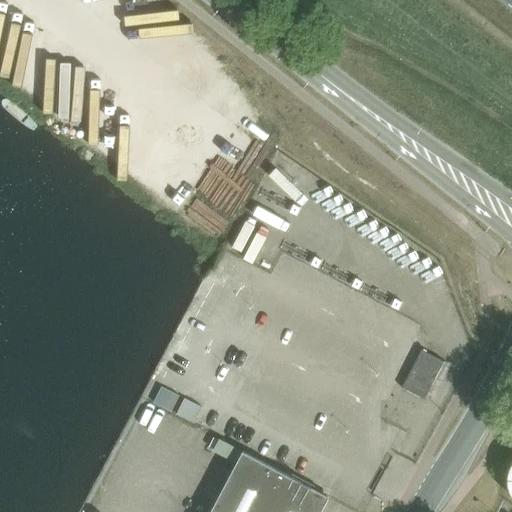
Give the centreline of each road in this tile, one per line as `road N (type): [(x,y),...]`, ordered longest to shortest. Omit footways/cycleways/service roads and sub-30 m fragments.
road 1 (tertiary): [(511,221),(226,0)]
road 2 (unclassified): [(420,511),(511,351)]
